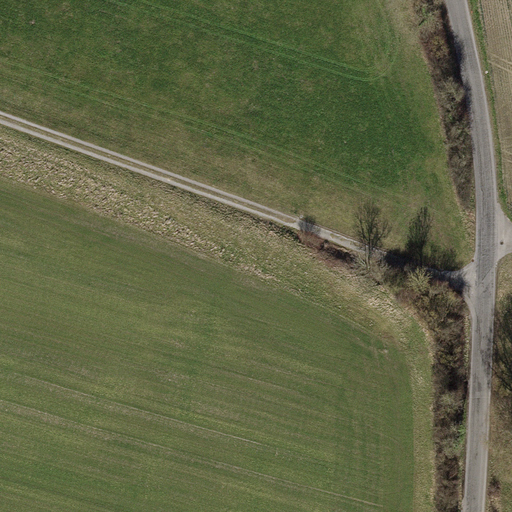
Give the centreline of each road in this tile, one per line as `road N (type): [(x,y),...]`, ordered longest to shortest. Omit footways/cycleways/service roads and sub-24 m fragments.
road 1 (tertiary): [(457,0),(486,150),(475,511)]
road 2 (track): [(0,118),(483,289)]
